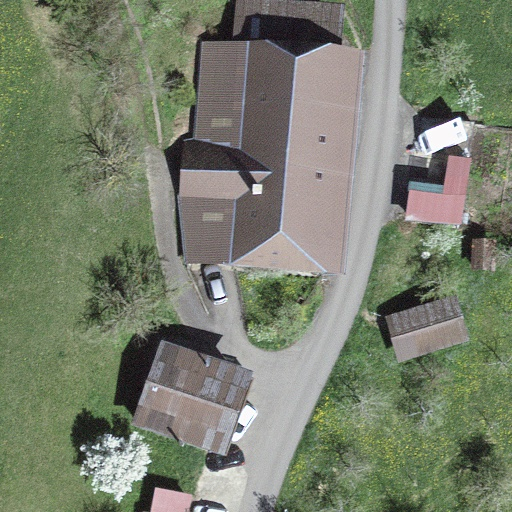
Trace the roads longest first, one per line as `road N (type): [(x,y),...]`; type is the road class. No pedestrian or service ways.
road 1 (residential): [(389,0),(368,224),(256,511)]
road 2 (track): [(309,378),(222,341),(192,309),(166,242),(153,125),(115,0)]
